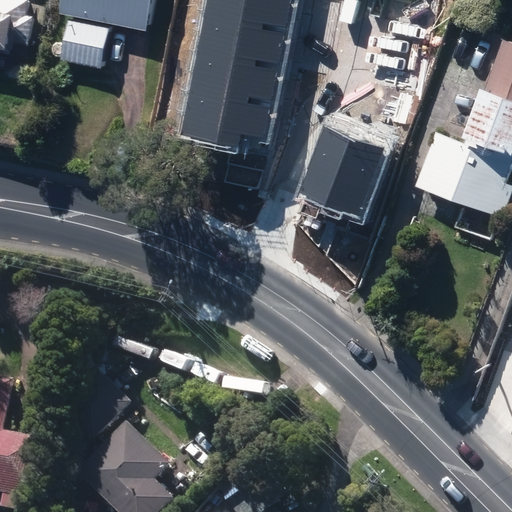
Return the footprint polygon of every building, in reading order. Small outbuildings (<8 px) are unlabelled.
[(0,0),(0,50),(11,53),(14,43),(29,47),(35,14),(28,12),(30,0),(0,0)] [(63,0),(61,13),(148,29),(153,0),(63,0)] [(205,0),(179,131),(262,147),(291,0),(205,0)] [(468,0),(462,23),(491,32),(499,3),(489,0),(468,0)] [(407,9),(400,27),(346,8),(326,61),(376,79),(367,106),(412,122),(441,42),(437,40),(443,22),(407,9)] [(62,60),(103,68),(111,27),(70,19),(62,60)] [(419,185),(505,216),(511,196),(511,183),(507,182),(511,168),(511,41),(505,39),(487,87),(483,85),(465,135),(469,136),(467,141),(438,131),(419,185)] [(324,125),(297,196),(331,208),(357,137),(324,125)] [(391,150),(357,137),(331,208),(330,209),(364,221),(391,150)] [(49,296),(0,287),(0,324),(43,332),(49,296)] [(65,411),(96,444),(135,405),(105,373),(65,411)] [(0,505),(6,506),(8,495),(33,500),(45,441),(6,433),(17,382),(0,378),(0,505)] [(79,475),(117,511),(164,511),(176,500),(157,482),(173,466),(129,423),(79,475)] [(223,490),(237,511),(270,511),(282,504),(258,467),(223,490)]
